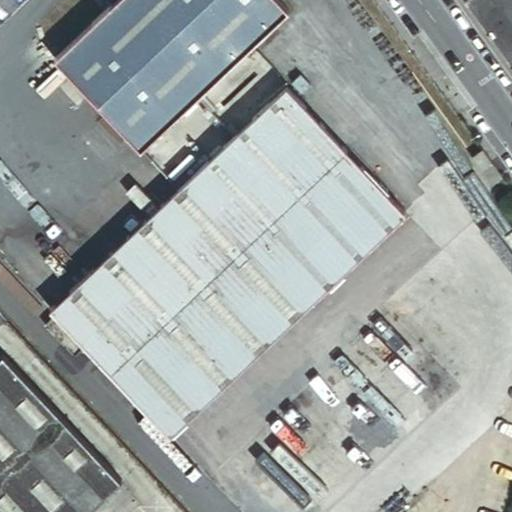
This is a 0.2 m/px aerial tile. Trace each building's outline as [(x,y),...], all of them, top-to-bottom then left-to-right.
[(139,150),(285,11),(274,0),(116,0),(53,60),(139,150)] [(511,0),(465,0),(511,64),(511,0)] [(407,214),(286,86),(51,308),(172,437),(407,214)] [(482,173),(492,166),(482,152),(472,159),(482,173)] [(501,179),(492,166),(482,173),(491,186),(501,179)] [(92,511),(127,479),(6,352),(0,357),(0,511),(92,511)]
